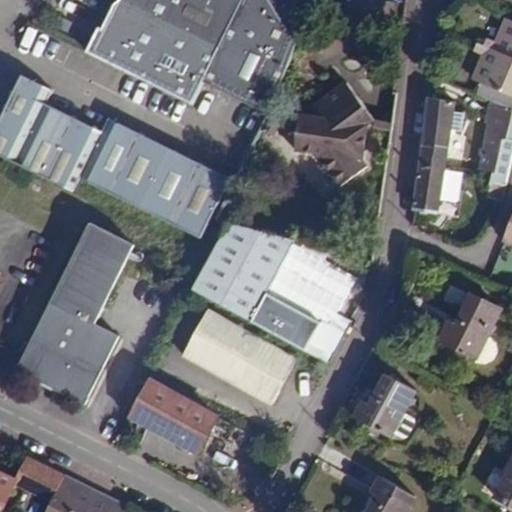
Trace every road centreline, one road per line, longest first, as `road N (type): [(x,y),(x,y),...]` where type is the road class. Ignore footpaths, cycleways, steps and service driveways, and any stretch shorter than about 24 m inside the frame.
road 1 (residential): [(427,0),(384,287),(267,511)]
road 2 (residential): [(0,407),(205,511)]
